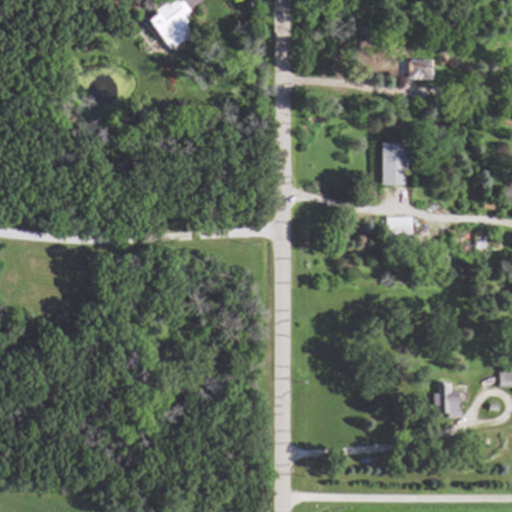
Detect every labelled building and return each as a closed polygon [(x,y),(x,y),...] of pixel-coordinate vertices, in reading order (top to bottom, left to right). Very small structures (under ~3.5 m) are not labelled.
[(160,46),(186,27),(178,17),(188,10),(179,0),(167,0),(140,20),(160,46)] [(376,185),(398,186),(398,143),(376,143),(376,185)] [(408,217),(381,217),(382,240),(408,240),(408,217)] [(494,387),(511,386),(511,371),(494,372),(494,387)] [(446,391),(446,383),(432,383),(433,393),(427,393),(428,407),(435,407),(435,414),(454,413),(453,391),(446,391)]
